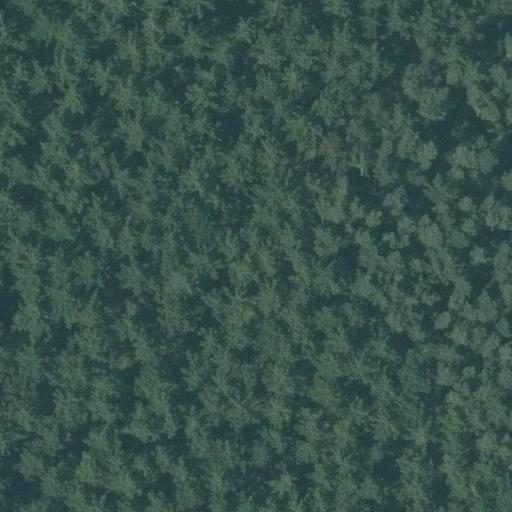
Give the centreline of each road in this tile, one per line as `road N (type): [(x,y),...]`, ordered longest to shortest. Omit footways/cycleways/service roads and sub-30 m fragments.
road 1 (unclassified): [(0,415),(466,0)]
road 2 (track): [(245,197),(506,511)]
